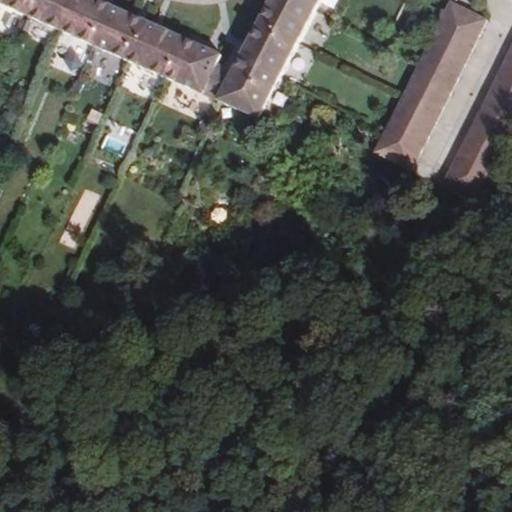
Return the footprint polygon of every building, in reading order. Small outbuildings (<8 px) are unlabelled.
[(330,5),(332,0),(281,0),(245,68),(229,60),(233,51),(123,0),(21,0),(160,63),(272,115),(330,5)] [(390,114),(367,158),(405,176),(483,22),(448,4),(404,87),(390,114)] [(52,65),(74,74),(87,41),(66,32),(52,65)] [(511,131),(511,40),(437,190),(473,207),(511,131)] [(103,148),(119,152),(124,135),(108,131),(103,148)]
